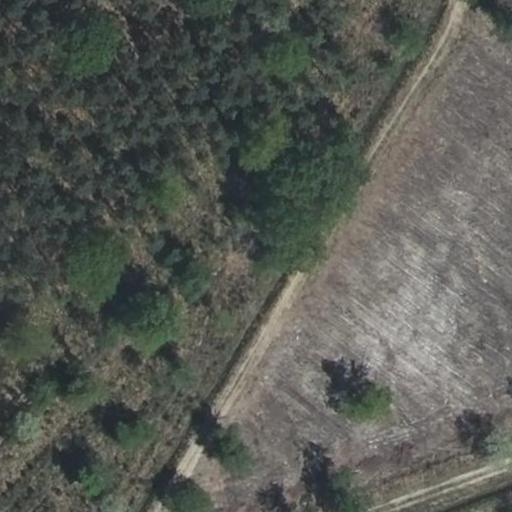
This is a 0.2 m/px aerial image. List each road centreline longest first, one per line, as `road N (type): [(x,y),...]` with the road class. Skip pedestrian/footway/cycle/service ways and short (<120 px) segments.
road 1 (track): [(160,511),(446,34),(458,0)]
road 2 (track): [(368,511),(511,459)]
